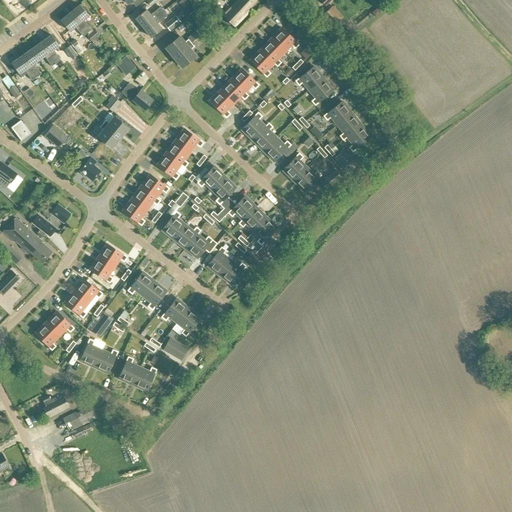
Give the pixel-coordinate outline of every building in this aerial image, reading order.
[(186,0),(180,0),(178,2),(183,9),(188,5),(189,4),(186,0)] [(247,9),(256,0),(238,0),(236,4),(236,3),(224,15),(235,27),(249,11),(247,9)] [(70,13),(87,33),(92,29),(83,19),(88,15),(79,5),(70,13)] [(143,27),(164,12),(160,7),(151,15),(146,9),(136,17),(143,27)] [(164,12),(143,27),(151,37),(162,29),(157,24),(167,16),(164,12)] [(83,36),(87,33),(70,13),(60,21),(69,31),(75,27),(83,36)] [(170,31),(180,23),(175,16),(165,24),(170,31)] [(271,39),(284,52),(292,45),(295,48),(298,44),(282,28),(271,39)] [(91,42),(93,40),(99,35),(95,29),(87,36),(91,42)] [(179,36),(165,48),(173,58),(191,43),(199,36),(196,31),(196,30),(187,38),(188,39),(184,42),(179,36)] [(41,42),(56,63),(61,60),(53,49),(59,45),(51,35),(41,42)] [(277,59),(284,52),(271,39),(260,50),(274,63),(277,66),(280,63),(277,59)] [(51,66),(56,63),(41,42),(31,49),(39,60),(44,56),(51,66)] [(191,43),(173,58),(181,68),(196,56),(190,49),(194,46),(191,43)] [(77,55),(70,45),(65,49),(72,59),(77,55)] [(306,59),(313,52),(307,46),(299,53),(306,59)] [(34,63),(39,60),(31,49),(21,56),(36,77),(41,74),(34,63)] [(267,70),(274,63),(260,50),(249,60),(266,77),(270,73),(267,70)] [(32,80),(36,77),(21,56),(11,63),(19,74),(24,70),(32,80)] [(126,57),(116,64),(122,71),(131,63),(126,57)] [(308,90),(323,78),(313,66),(295,81),(298,85),(302,82),(308,90)] [(241,69),(231,79),(244,93),(251,86),(254,89),(258,85),(241,69)] [(323,78),(308,90),(315,98),(311,101),(314,105),(333,90),(323,78)] [(220,90),(234,103),(241,96),(244,99),(248,96),(244,93),(231,79),(220,90)] [(144,110),(152,100),(140,90),(138,92),(128,84),(121,92),(128,97),(129,96),(132,99),(132,100),(144,110)] [(15,98),(21,94),(14,85),(8,89),(15,98)] [(271,98),(275,94),(271,89),(267,93),(271,98)] [(226,111),(234,103),(220,90),(209,101),(226,118),(230,114),(226,111)] [(112,112),(120,102),(112,95),(107,100),(109,102),(105,106),(112,112)] [(336,125),(351,113),(342,101),(323,116),(327,120),(330,117),(336,125)] [(70,126),(76,117),(66,110),(60,119),(70,126)] [(241,129),(252,140),(265,126),(258,119),(261,116),(257,113),(241,129)] [(351,113),(336,125),(343,133),(340,136),(343,140),(346,137),(361,125),(351,113)] [(106,126),(121,139),(130,127),(115,115),(108,123),(105,121),(103,124),(106,126)] [(20,120),(11,127),(21,141),(30,133),(20,120)] [(263,151),(276,137),(269,130),(272,127),(268,123),(265,126),(252,140),(263,151)] [(97,138),(112,150),(121,139),(106,126),(103,124),(99,128),(102,131),(97,138)] [(67,137),(53,125),(43,136),(58,148),(67,137)] [(361,125),(346,137),(352,145),(349,147),(352,151),(370,137),(361,125)] [(322,135),(314,126),(309,130),(317,139),(322,135)] [(175,141),(190,152),(196,144),(199,147),(202,143),(184,129),(175,141)] [(276,137),(263,151),(274,161),(282,152),(290,145),(286,141),(283,144),(276,137)] [(184,160),(190,152),(175,141),(165,153),(181,165),(184,167),(187,163),(184,160)] [(290,145),(282,152),(287,157),(297,147),(293,142),(290,145)] [(83,176),(84,174),(92,180),(100,170),(88,160),(90,158),(84,153),(85,152),(81,149),(74,156),(84,165),(80,170),(81,172),(80,173),(83,176)] [(352,161),(343,150),(334,158),(344,169),(352,161)] [(175,173),(181,165),(165,153),(156,165),(175,179),(178,175),(175,173)] [(293,181),(306,167),(299,160),(302,157),(299,153),(282,170),(293,181)] [(0,183),(6,188),(10,182),(10,183),(17,174),(0,161),(0,183)] [(211,190),(224,177),(213,166),(197,183),(201,187),(204,183),(211,190)] [(306,167),(293,181),(304,192),(320,175),(317,171),(314,174),(306,167)] [(336,170),(320,183),(326,190),(342,177),(336,170)] [(141,187),(156,198),(162,190),(165,193),(168,188),(150,174),(141,187)] [(224,177),(211,190),(218,198),(215,201),(219,204),(235,188),(224,177)] [(131,199),(147,210),(153,202),(156,205),(159,200),(156,198),(141,187),(131,199)] [(180,207),(188,197),(182,193),(174,202),(174,203),(180,207)] [(241,220),(255,206),(244,196),(228,213),(231,216),(235,213),(241,220)] [(140,218),(147,210),(131,199),(122,211),(141,225),(144,221),(140,218)] [(54,222),(57,218),(63,222),(70,214),(57,204),(53,209),(49,206),(43,213),(54,222)] [(252,231),(266,217),(255,206),(241,220),(238,223),(242,227),(245,224),(252,231)] [(217,215),(215,219),(219,222),(222,219),(228,213),(223,208),(217,215)] [(175,212),(161,230),(173,239),(185,224),(177,218),(180,215),(175,212)] [(50,237),(57,228),(38,214),(31,222),(50,237)] [(266,217),(252,231),(260,238),(257,241),(260,245),(277,228),(266,217)] [(42,242),(33,234),(15,218),(2,232),(14,242),(16,241),(22,246),(21,248),(27,254),(30,251),(42,263),(52,252),(41,242),(42,242)] [(193,231),(185,224),(173,239),(185,249),(197,234),(200,231),(196,227),(193,231)] [(197,234),(185,249),(197,258),(204,249),(212,240),(207,236),(205,240),(197,234)] [(0,236),(0,247),(16,263),(21,257),(0,236)] [(216,243),(212,240),(204,249),(209,253),(216,243)] [(128,257),(108,244),(100,256),(117,267),(123,259),(125,260),(128,257)] [(219,275),(230,260),(222,254),(225,250),(221,247),(207,266),(219,275)] [(259,269),(262,264),(248,252),(244,257),(256,268),(257,267),(259,269)] [(100,256),(92,268),(112,281),(114,278),(111,276),(117,267),(100,256)] [(266,265),(272,258),(270,256),(263,262),(266,264),(266,265)] [(230,260),(219,275),(231,284),(245,266),(241,263),(238,266),(230,260)] [(12,271),(3,280),(11,287),(19,278),(12,271)] [(142,299),(154,283),(143,274),(128,292),(131,295),(133,292),(142,299)] [(102,294),(84,279),(75,290),(91,303),(97,295),(100,297),(102,294)] [(151,310),(165,292),(154,283),(142,299),(150,305),(148,308),(151,310)] [(75,290),(66,301),(84,316),(86,313),(84,311),(91,303),(75,290)] [(175,325),(188,310),(176,301),(162,319),(165,321),(167,319),(175,325)] [(184,337),(199,319),(188,310),(175,325),(183,332),(181,334),(184,337)] [(73,328),(56,311),(46,322),(61,336),(68,328),(70,330),(73,328)] [(108,318),(103,314),(100,319),(96,323),(91,330),(99,337),(112,321),(108,318)] [(46,322),(36,332),(53,348),(56,345),(53,343),(61,336),(46,322)] [(94,366),(103,347),(93,343),(95,340),(91,338),(81,359),(94,366)] [(151,338),(149,340),(149,341),(158,347),(159,348),(160,346),(161,344),(159,343),(151,338)] [(162,350),(181,361),(188,348),(169,338),(168,340),(162,350)] [(107,372),(117,351),(114,349),(112,352),(103,347),(94,366),(107,372)] [(132,383),(140,365),(131,360),(132,358),(128,356),(118,377),(132,383)] [(150,362),(157,366),(160,359),(154,356),(150,362)] [(145,389),(154,368),(151,366),(149,369),(140,365),(132,383),(145,389)] [(48,419),(69,408),(62,395),(55,399),(55,398),(51,400),(48,395),(42,398),(46,406),(43,408),(48,419)] [(69,432),(98,417),(92,405),(76,413),(75,411),(62,418),(69,432)] [(88,423),(71,432),(75,438),(85,433),(84,432),(91,428),(88,423)] [(0,469),(8,465),(2,453),(0,454),(0,469)]
